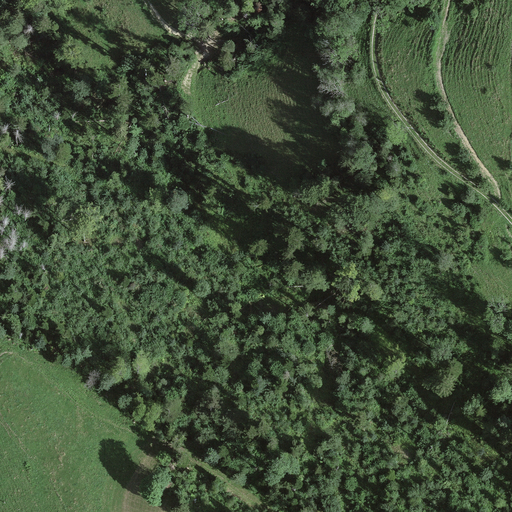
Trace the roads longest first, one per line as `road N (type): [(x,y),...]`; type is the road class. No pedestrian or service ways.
road 1 (track): [(381,0),(378,82),(395,115),(511,224)]
road 2 (track): [(0,148),(188,226)]
